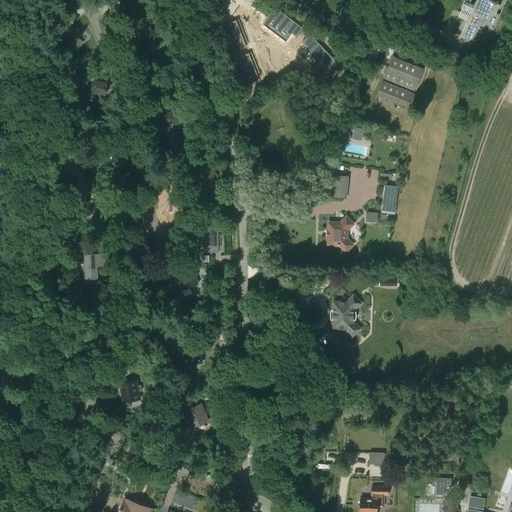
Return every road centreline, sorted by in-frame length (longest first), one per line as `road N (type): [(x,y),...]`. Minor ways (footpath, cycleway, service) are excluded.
road 1 (unclassified): [(241,491),(251,468),(236,168),(178,0)]
road 2 (unclassified): [(241,491),(46,413),(13,418)]
road 3 (unknown): [(361,177),(357,204),(345,210),(242,228)]
